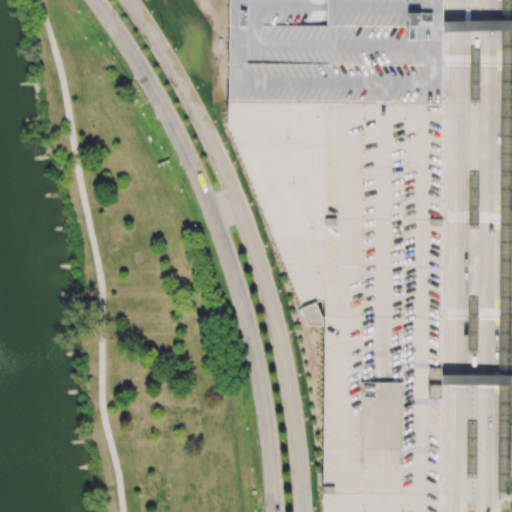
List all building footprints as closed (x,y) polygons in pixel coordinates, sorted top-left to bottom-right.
[(230,0),(444,0),(444,24),(444,40),(443,89),(443,103),(442,214),(442,312),(442,369),(441,381),(441,385),(441,402),(440,511),(324,511),(323,494),(326,328),(309,328),(302,310),(229,126),(229,102),(230,0)] [(511,0),(501,0),(501,17),(511,17),(511,0)] [(511,210),(511,28),(501,28),(498,373),(511,373),(511,351),(511,344),(511,336),(511,318),(511,300),(511,260),(511,210)] [(473,47),(473,102),(482,102),(482,96),(482,83),(482,52),(482,48),(473,47)] [(471,174),(471,227),(481,228),(481,222),(481,209),(481,174),(471,174)] [(471,299),(470,355),(480,355),(480,318),(480,306),(480,299),(471,299)] [(511,443),(510,443),(511,387),(498,387),(497,494),(510,494),(510,462),(511,462),(511,443)] [(470,425),(469,481),(478,481),(479,425),(470,425)]
